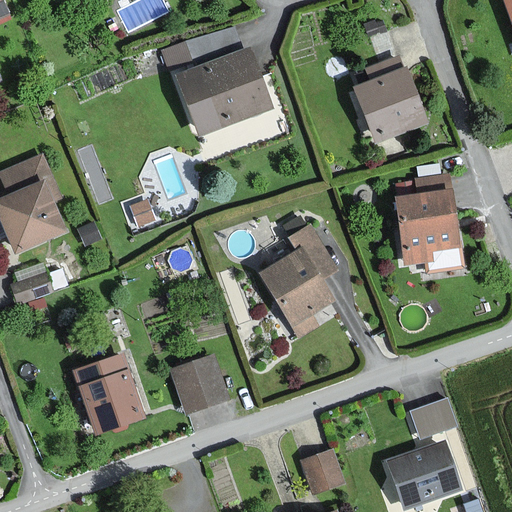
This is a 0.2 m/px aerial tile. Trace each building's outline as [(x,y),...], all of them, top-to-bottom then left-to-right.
[(4,0),(0,0),(0,14),(10,10),(4,0)] [(164,61),(238,38),(233,22),(159,44),(164,61)] [(251,49),(180,75),(197,118),(202,132),(234,120),(273,106),(251,49)] [(406,68),(359,87),(380,140),(427,122),(406,68)] [(0,213),(18,254),(68,232),(55,202),(62,199),(43,156),(0,174),(0,176),(9,197),(0,201),(0,213)] [(453,191),(399,198),(408,264),(462,257),(453,191)] [(147,201),(134,206),(141,224),(155,219),(147,201)] [(341,304),(307,232),(292,239),(299,253),(262,270),(296,342),(317,332),(310,318),(341,304)] [(48,276),(13,285),(18,303),(53,293),(48,276)] [(210,352),(169,367),(187,414),(228,399),(210,352)] [(123,356),(77,372),(97,432),(143,416),(123,356)] [(457,424),(447,398),(411,411),(421,438),(457,424)] [(446,442),(387,461),(402,507),(461,487),(446,442)] [(331,454),(317,460),(305,464),(312,485),(316,495),(342,485),(331,454)]
